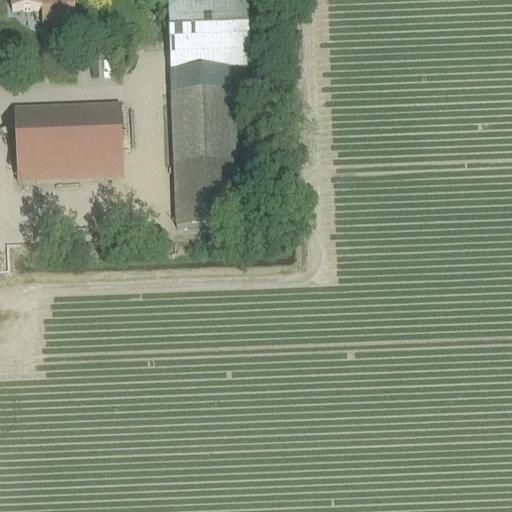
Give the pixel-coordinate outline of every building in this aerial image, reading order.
[(41,8),(58,7),(57,0),(10,0),(11,13),(41,12),(41,8)] [(57,0),(59,24),(86,23),(85,0),(57,0)] [(166,0),(169,76),(250,73),(247,0),(166,0)] [(214,164),(217,229),(239,228),(234,96),(171,98),(174,166),(214,164)] [(18,186),(123,182),(120,109),(15,113),(18,186)] [(174,231),(217,229),(214,164),(174,166),(171,166),(174,231)]
